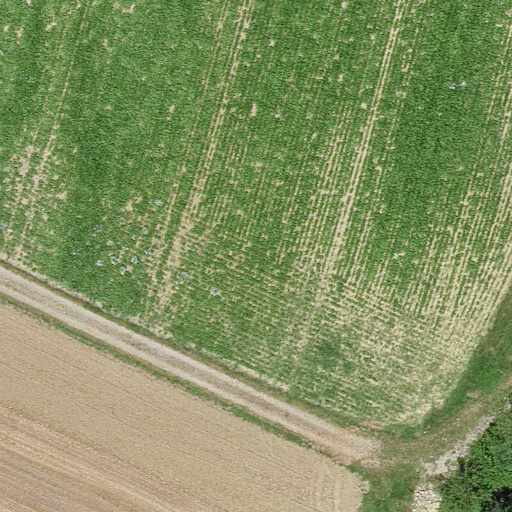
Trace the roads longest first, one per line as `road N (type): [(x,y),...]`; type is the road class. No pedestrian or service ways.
road 1 (track): [(0,292),(337,448)]
road 2 (track): [(511,197),(468,328),(408,415),(337,448)]
